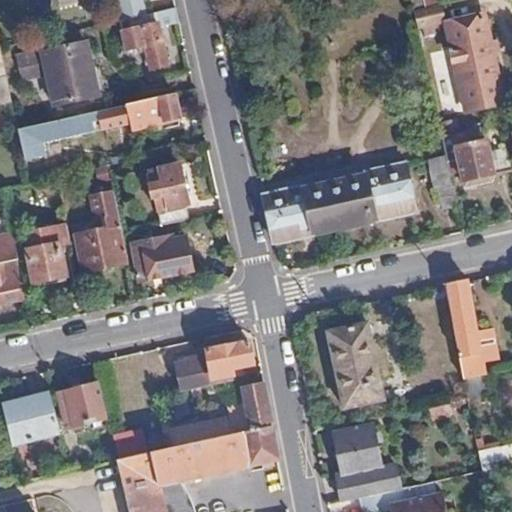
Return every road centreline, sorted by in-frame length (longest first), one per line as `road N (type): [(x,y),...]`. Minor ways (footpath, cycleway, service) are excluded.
road 1 (residential): [(267,298),(198,0)]
road 2 (residential): [(0,354),(267,298)]
road 3 (residential): [(267,298),(511,246)]
road 4 (residential): [(308,511),(267,298)]
